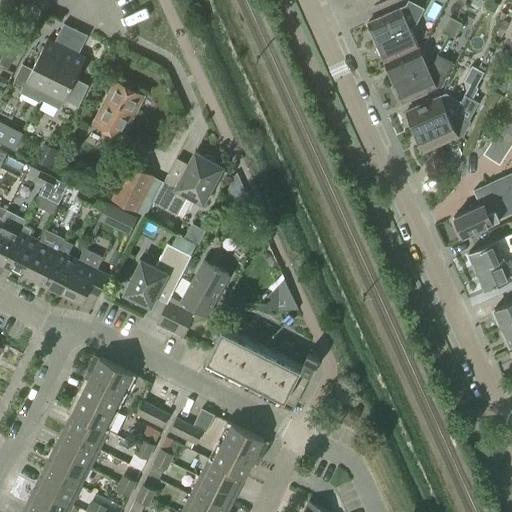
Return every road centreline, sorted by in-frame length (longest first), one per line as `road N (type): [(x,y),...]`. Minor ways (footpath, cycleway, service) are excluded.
road 1 (unclassified): [(511,415),(480,370),(308,0)]
road 2 (residential): [(299,434),(119,345),(63,332)]
road 3 (residential): [(0,472),(63,332)]
